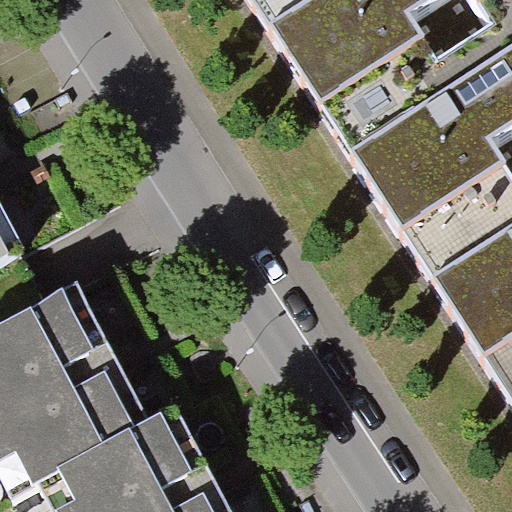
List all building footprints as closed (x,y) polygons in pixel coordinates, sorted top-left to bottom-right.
[(243,0),(316,111),(492,0),(243,0)] [(511,0),(492,0),(316,111),(400,240),(511,168),(511,0)] [(511,168),(400,240),(479,361),(511,340),(511,168)] [(0,217),(0,276),(24,265),(0,217)] [(42,485),(154,427),(79,285),(0,326),(0,472),(15,500),(42,485)] [(511,340),(479,361),(511,412),(511,340)] [(154,427),(42,485),(55,511),(232,511),(180,413),(154,427)]
